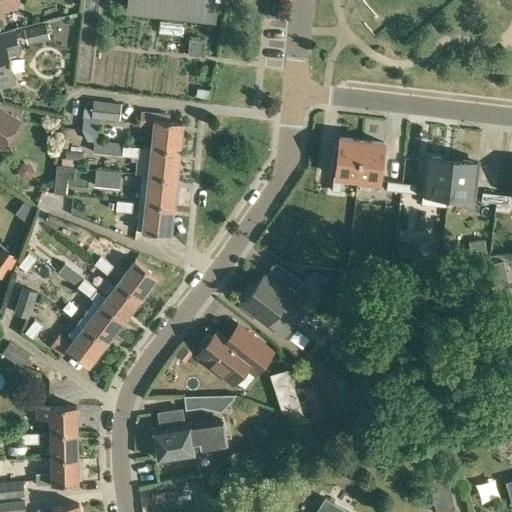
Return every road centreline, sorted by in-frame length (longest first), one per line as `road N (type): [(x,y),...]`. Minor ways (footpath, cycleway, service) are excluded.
road 1 (residential): [(119,511),(127,401),(269,202),(283,176),(294,91)]
road 2 (residential): [(294,91),(511,120)]
